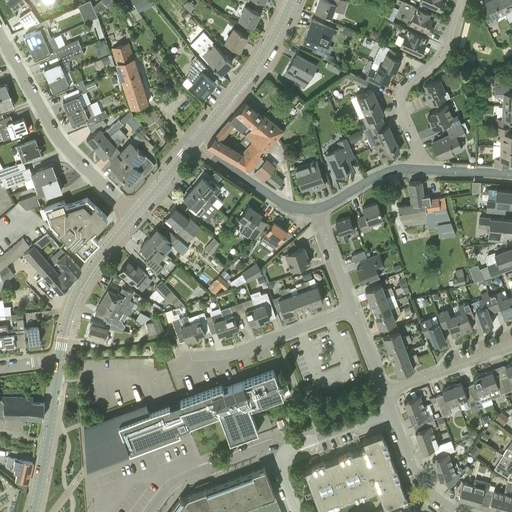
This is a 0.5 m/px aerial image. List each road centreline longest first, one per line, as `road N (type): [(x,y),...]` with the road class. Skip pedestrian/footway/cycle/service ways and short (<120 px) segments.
road 1 (residential): [(149,511),(180,480),(393,411)]
road 2 (residential): [(133,215),(55,136),(0,37)]
road 3 (residential): [(423,170),(402,91),(445,57),(465,0)]
road 4 (unclassified): [(180,355),(243,350),(353,308)]
road 5 (tertiary): [(192,143),(255,66),(290,0)]
road 6 (tertiary): [(58,360),(78,290),(133,215)]
road 7 (tertiary): [(33,511),(58,360)]
road 8 (residential): [(192,143),(280,202),(317,210)]
road 9 (residential): [(385,391),(511,345)]
road 10 (residential): [(454,511),(422,484),(393,411)]
